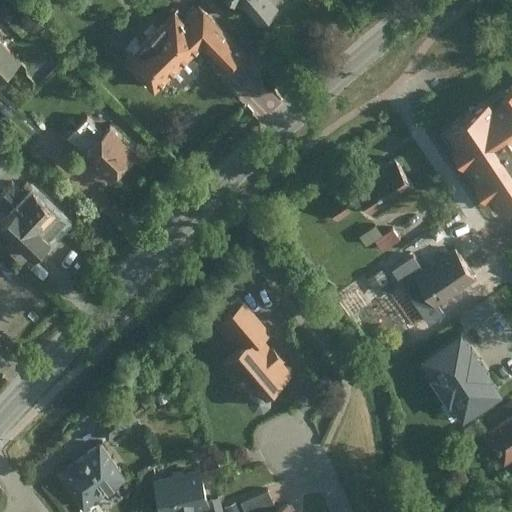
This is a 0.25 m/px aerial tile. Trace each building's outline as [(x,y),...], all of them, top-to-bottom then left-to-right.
[(245,0),(259,15),(277,0),(245,0)] [(250,57),(204,7),(187,23),(174,9),(120,58),(150,90),(201,43),(231,75),(250,57)] [(0,79),(17,63),(0,44),(0,79)] [(445,125),(499,206),(511,197),(511,91),(494,103),(489,95),(445,125)] [(101,134),(85,118),(69,134),(85,150),(101,134)] [(137,153),(111,125),(101,134),(85,150),(112,177),(137,153)] [(352,182),(373,213),(414,186),(393,155),(352,182)] [(0,225),(31,255),(63,221),(15,176),(0,191),(0,225)] [(455,248),(414,273),(433,305),(475,279),(455,248)] [(362,278),(368,294),(392,284),(385,268),(362,278)] [(485,296),(456,316),(464,327),(493,307),(485,296)] [(241,344),(220,363),(249,394),(247,399),(255,408),(263,408),(271,402),(272,392),(293,373),(264,338),(271,332),(244,302),(215,324),(229,340),(234,336),(241,344)] [(501,393),(462,333),(424,357),(464,417),(501,393)] [(511,412),(482,433),(506,467),(511,462),(511,412)] [(98,442),(56,472),(82,509),(102,495),(99,490),(104,486),(108,491),(125,480),(98,442)] [(200,468),(153,479),(160,511),(191,511),(209,508),(200,468)] [(293,511),(289,503),(269,511),(293,511)]
